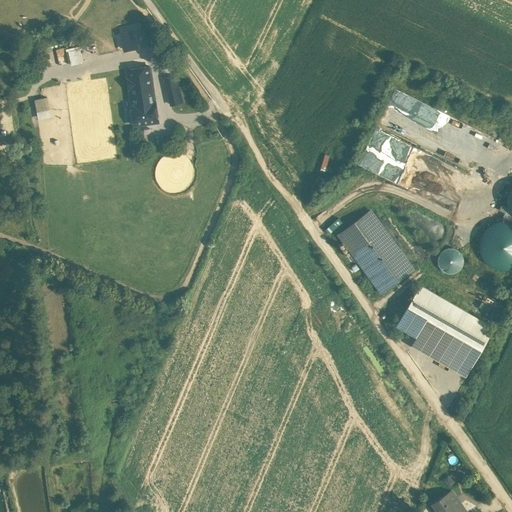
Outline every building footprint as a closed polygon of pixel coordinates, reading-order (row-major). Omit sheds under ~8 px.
[(117,27),(123,51),(150,44),(145,21),(117,27)] [(79,46),(66,49),(69,66),(83,63),(79,46)] [(151,65),(124,69),(133,127),(159,122),(151,65)] [(31,78),(25,71),(18,77),(24,84),(31,78)] [(177,74),(163,77),(170,106),(184,102),(177,74)] [(471,170),(488,132),(395,89),(378,125),(406,138),(409,148),(406,149),(409,159),(408,163),(430,173),(439,170),(438,173),(444,176),(438,178),(439,180),(435,188),(436,191),(431,192),(434,199),(445,196),(447,191),(465,185),(470,173),(453,165),(458,164),(471,170)] [(37,119),(50,117),(47,97),(34,100),(37,119)] [(414,270),(370,210),(338,233),(343,241),(357,260),(381,293),(414,270)] [(511,223),(506,222),(494,224),(485,231),(480,242),(480,254),(486,265),(497,271),(509,272),(511,270),(511,223)] [(357,260),(343,241),(338,245),(352,264),(357,260)] [(462,265),(463,260),(462,255),(459,251),(455,249),(450,248),(445,249),(441,252),(438,256),(438,261),(439,266),(441,270),(446,272),(451,273),(456,272),(460,269),(462,265)] [(493,327),(420,284),(396,325),(470,368),(493,327)] [(451,490),(432,503),(437,511),(440,511),(441,511),(465,511),(466,511),(451,490)]
